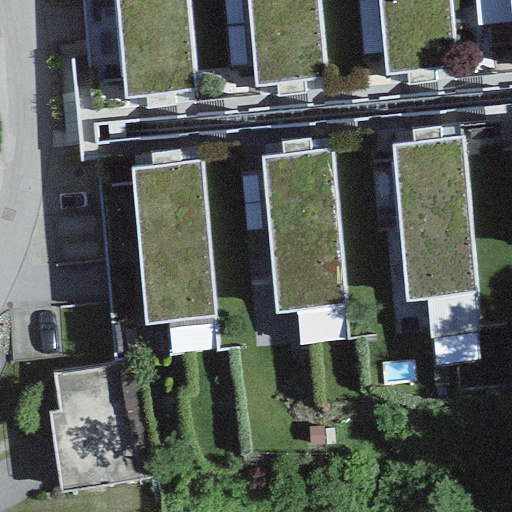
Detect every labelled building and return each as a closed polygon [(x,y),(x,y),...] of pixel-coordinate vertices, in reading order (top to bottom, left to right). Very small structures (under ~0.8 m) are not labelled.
[(193,0),(119,0),(128,99),(201,93),(193,0)] [(323,0),(252,0),(260,90),(330,84),(323,0)] [(449,0),(384,0),(391,84),(455,80),(449,0)] [(463,138),(391,142),(400,312),(472,308),(463,138)] [(331,146),(255,153),(270,324),(347,317),(331,146)] [(204,160),(128,166),(142,347),(218,341),(204,160)] [(142,361),(41,377),(59,492),(160,476),(142,361)]
